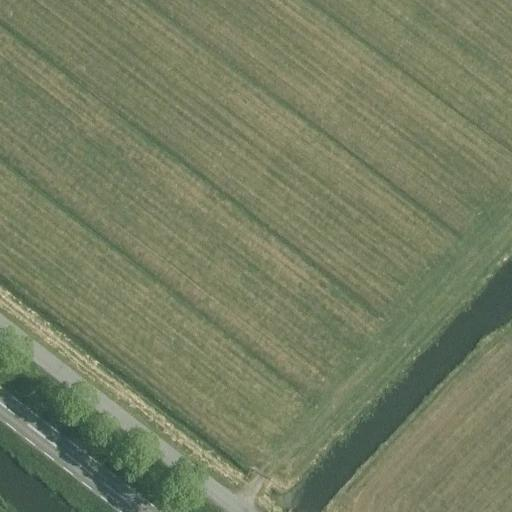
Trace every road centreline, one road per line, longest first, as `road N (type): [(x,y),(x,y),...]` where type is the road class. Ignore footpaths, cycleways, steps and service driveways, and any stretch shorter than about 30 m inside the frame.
road 1 (unclassified): [(242,511),(0,324)]
road 2 (secondary): [(137,511),(0,406)]
